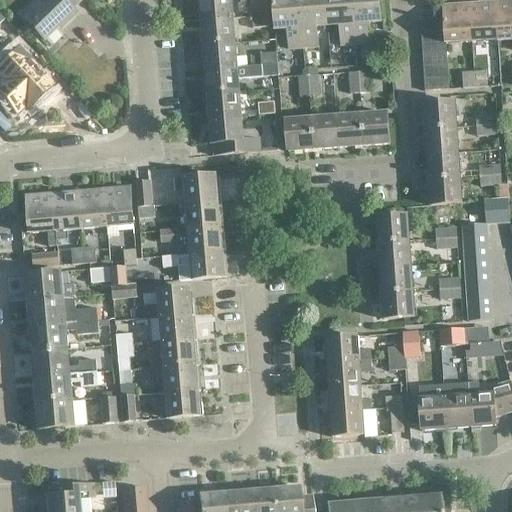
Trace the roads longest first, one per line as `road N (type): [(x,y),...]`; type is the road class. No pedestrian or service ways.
road 1 (residential): [(0,167),(129,151),(143,140),(143,0)]
road 2 (residential): [(339,212),(343,177),(392,174),(410,160),(398,0)]
road 3 (residential): [(1,460),(266,449)]
road 4 (residential): [(490,467),(316,475)]
road 5 (residential): [(266,449),(254,287)]
